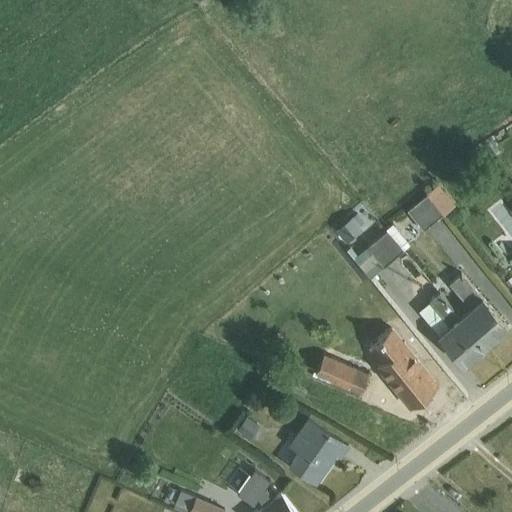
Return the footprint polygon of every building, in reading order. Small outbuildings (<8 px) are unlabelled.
[(427,193),(444,214),(455,204),(438,183),(427,193)] [(444,214),(427,193),(407,210),(424,230),(444,214)] [(357,210),(335,227),(346,241),(362,229),(359,225),(365,220),(357,210)] [(387,230),(404,249),(410,242),(393,222),(386,228),(387,230)] [(404,249),(387,230),(354,255),(370,276),(404,249)] [(459,315),(486,346),(508,326),(461,272),(449,282),(469,306),(459,315)] [(486,346),(459,315),(439,291),(418,310),(465,364),(486,346)] [(324,353),(315,372),(360,391),(369,371),(324,353)] [(414,402),(432,423),(458,402),(440,380),(414,402)] [(386,385),(378,402),(407,415),(415,398),(386,385)] [(247,415),(237,429),(250,438),(260,424),(247,415)] [(297,449),(288,462),(316,482),(316,480),(336,452),(341,455),(349,445),(307,416),(288,443),(297,449)] [(240,490),(252,474),(238,464),(227,480),(240,490)] [(252,474),(240,490),(238,493),(253,504),(258,497),(263,503),(251,511),(297,511),(281,490),(273,496),(265,487),(270,480),(255,470),(252,474)] [(181,489),(175,503),(194,511),(223,511),(225,508),(181,489)]
